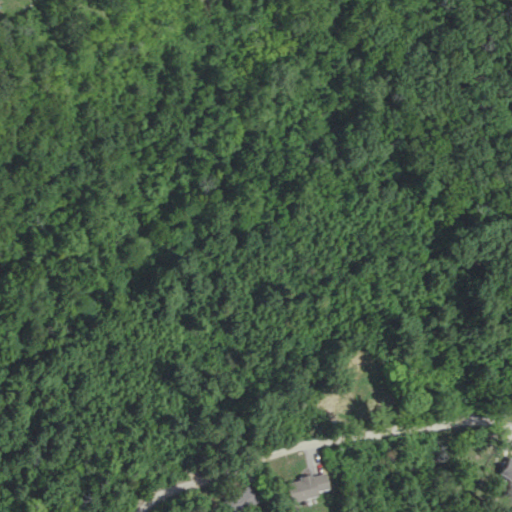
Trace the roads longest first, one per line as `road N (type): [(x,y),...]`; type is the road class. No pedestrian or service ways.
road 1 (residential): [(511,434),(474,421),(438,423),(315,446)]
road 2 (residential): [(140,511),(189,482),(315,446)]
